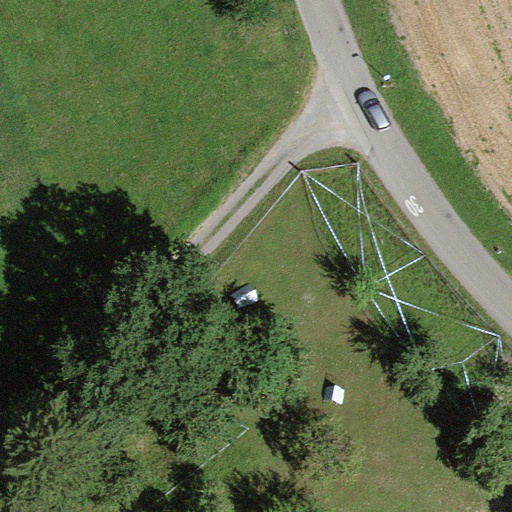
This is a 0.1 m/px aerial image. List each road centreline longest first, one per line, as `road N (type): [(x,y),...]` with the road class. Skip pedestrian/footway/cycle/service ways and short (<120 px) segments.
road 1 (track): [(357,97),(287,149),(0,460)]
road 2 (residential): [(314,0),(398,170),(511,309)]
